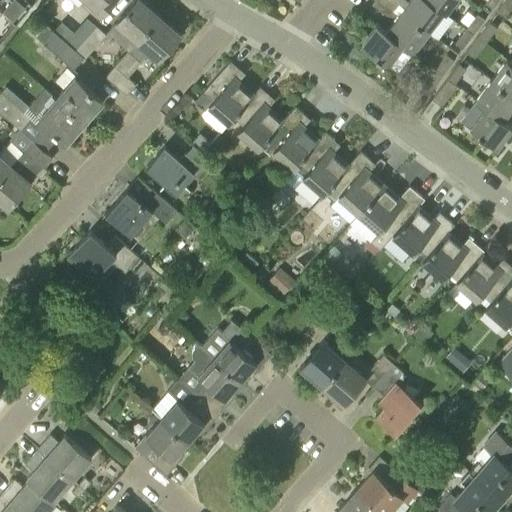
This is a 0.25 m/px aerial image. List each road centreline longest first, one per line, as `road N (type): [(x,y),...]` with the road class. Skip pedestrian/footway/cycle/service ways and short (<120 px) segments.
road 1 (unclassified): [(0,263),(19,259),(232,14)]
road 2 (residential): [(511,205),(283,43)]
road 3 (residential): [(229,439),(275,385),(339,439),(276,511)]
